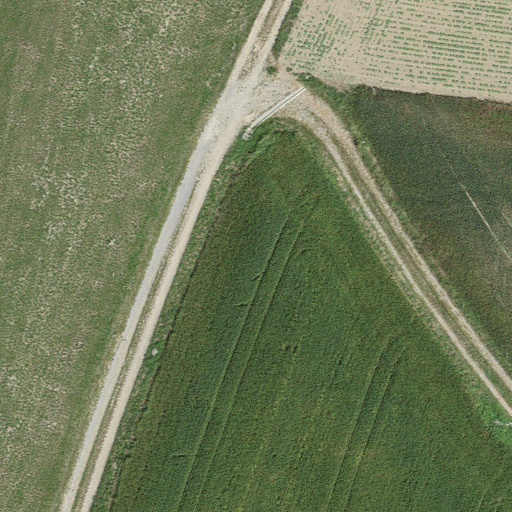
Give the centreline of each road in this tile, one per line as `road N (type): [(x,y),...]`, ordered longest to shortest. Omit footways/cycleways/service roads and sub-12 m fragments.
road 1 (track): [(79,511),(279,0)]
road 2 (track): [(511,394),(302,104),(246,81)]
